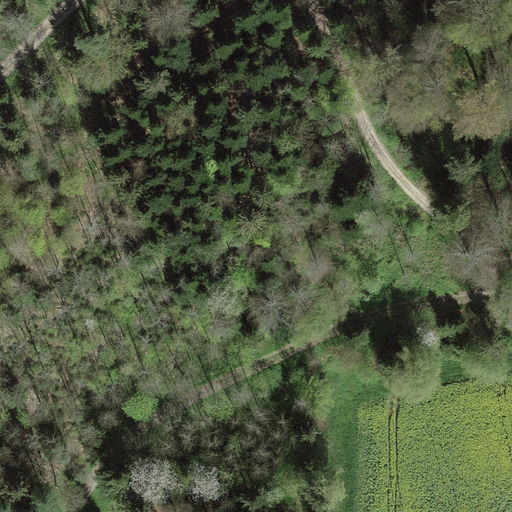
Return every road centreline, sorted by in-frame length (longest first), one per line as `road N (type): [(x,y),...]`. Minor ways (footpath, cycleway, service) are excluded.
road 1 (track): [(64,511),(133,437),(269,348),(421,302),(511,294)]
road 2 (track): [(309,0),(372,139),(426,210),(511,268)]
